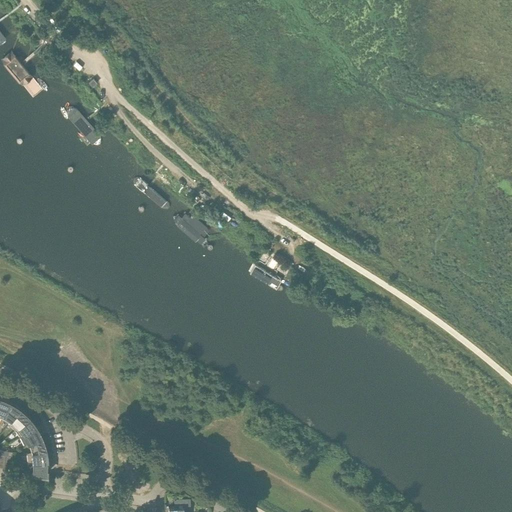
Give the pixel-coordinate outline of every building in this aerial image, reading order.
[(63,89),(35,61),(18,43),(12,48),(29,66),(34,70),(50,88),(57,95),(63,89)] [(22,67),(33,78),(35,76),(24,65),(22,67)] [(97,82),(93,77),(89,81),(92,86),(97,82)] [(75,106),(68,115),(84,135),(91,142),(94,142),(101,137),(75,106)] [(165,211),(172,204),(154,186),(147,194),(165,211)] [(212,233),(189,212),(178,225),(201,246),(212,233)] [(275,288),(282,278),(257,262),(257,263),(251,272),(275,288)] [(0,418),(1,419),(10,402),(0,397),(0,418)] [(1,419),(8,423),(20,408),(10,402),(1,419)] [(8,423),(14,430),(29,417),(20,408),(8,423)] [(24,434),(36,426),(29,417),(14,430),(20,436),(24,434)] [(28,443),(42,437),(36,426),(24,434),(24,435),(20,437),(23,445),(28,443)] [(31,452),(45,449),(42,437),(28,443),(31,452)] [(32,461),(47,461),(45,449),(31,452),(26,453),(27,461),(32,461)] [(47,461),(32,461),(32,471),(46,473),(47,461)]
